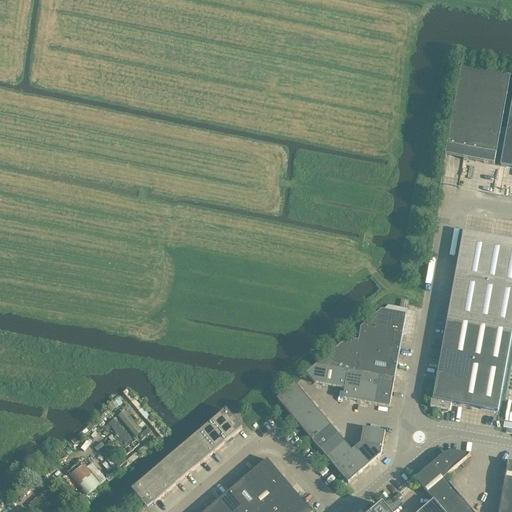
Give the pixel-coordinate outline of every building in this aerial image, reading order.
[(501,134),(507,135),(508,129),(502,128),(511,76),(511,74),(463,66),(446,155),(495,163),(501,134)] [(511,108),(511,115),(508,129),(507,135),(501,164),(511,166),(511,108)] [(447,309),(445,319),(446,319),(511,330),(511,238),(462,230),(448,309),(447,309)] [(381,309),(359,328),(402,335),(406,314),(381,309)] [(434,379),(429,406),(449,410),(450,403),(497,411),(511,332),(511,330),(446,319),(435,379),(434,379)] [(348,337),(346,339),(400,349),(402,335),(359,328),(357,339),(348,337)] [(346,339),(331,352),(397,364),(400,349),(346,339)] [(331,352),(315,365),(326,367),(337,369),(349,371),(364,374),(394,379),(397,364),(331,352)] [(315,365),(307,372),(309,374),(316,382),(323,384),(326,367),(315,365)] [(326,367),(323,384),(334,386),(337,369),(326,367)] [(337,369),(334,386),(345,388),(349,371),(337,369)] [(345,388),(344,398),(359,401),(363,379),(364,374),(349,371),(345,388)] [(364,374),(363,379),(379,382),(393,385),(394,379),(364,374)] [(363,379),(359,401),(374,404),(379,382),(363,379)] [(379,382),(374,404),(389,407),(393,385),(379,382)] [(296,383),(277,398),(285,407),(303,391),(297,384),(296,383)] [(303,391),(285,407),(292,415),(310,400),(303,391)] [(118,396),(111,401),(116,408),(123,402),(118,396)] [(310,400),(292,415),(299,424),(317,408),(310,400)] [(111,402),(107,406),(111,410),(115,407),(111,402)] [(317,408),(299,424),(306,432),(324,417),(317,408)] [(108,409),(71,440),(74,444),(111,412),(108,409)] [(125,410),(118,416),(134,435),(141,430),(125,410)] [(226,410),(131,491),(147,509),(241,428),(226,410)] [(324,417),(306,432),(313,440),(332,425),(324,417)] [(113,419),(107,424),(125,443),(130,439),(113,419)] [(332,425),(313,440),(320,449),(339,433),(332,425)] [(361,443),(383,447),(386,431),(364,427),(361,443)] [(339,433),(320,449),(327,457),(346,442),(339,433)] [(346,442),(327,457),(334,466),(346,456),(353,450),(352,450),(346,442)] [(361,443),(357,446),(371,463),(381,454),(383,447),(361,443)] [(353,450),(346,456),(360,473),(371,463),(357,446),(352,450),(353,450)] [(441,455),(431,464),(443,478),(470,454),(455,452),(452,451),(449,452),(446,452),(444,453),(441,455)] [(109,452),(103,458),(109,464),(115,459),(109,452)] [(346,456),(334,466),(348,482),(360,473),(346,456)] [(267,458),(254,469),(266,483),(279,472),(267,458)] [(81,460),(66,473),(86,496),(100,483),(81,460)] [(415,478),(414,478),(430,496),(446,482),(443,478),(431,464),(415,478)] [(254,469),(242,480),(253,493),(266,483),(254,469)] [(266,483),(253,493),(265,507),(273,500),(290,486),(279,472),(266,483)] [(511,480),(504,479),(501,496),(511,498),(511,480)] [(242,480),(230,490),(248,511),(258,511),(265,507),(253,493),(242,480)] [(446,482),(430,496),(433,500),(442,509),(458,495),(446,482)] [(290,486),(273,500),(282,511),(285,511),(301,499),(290,486)] [(248,511),(230,490),(218,500),(228,511),(248,511)] [(458,495),(442,509),(443,511),(458,511),(467,505),(458,495)] [(51,511),(37,496),(28,504),(34,511),(51,511)] [(511,511),(511,498),(501,496),(498,511),(511,511)] [(311,511),(301,499),(285,511),(311,511)] [(65,500),(59,503),(66,511),(67,511),(72,508),(65,500)] [(228,511),(218,500),(209,508),(211,511),(228,511)] [(265,507),(258,511),(282,511),(273,500),(265,507)] [(433,500),(418,511),(443,511),(442,509),(433,500)]
